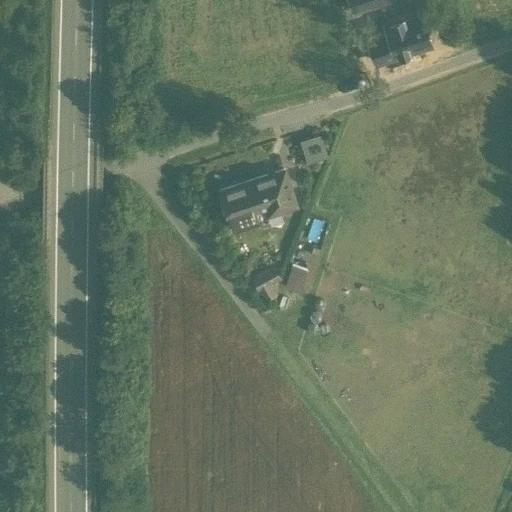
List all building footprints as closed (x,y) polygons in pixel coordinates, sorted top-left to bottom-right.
[(349,0),(352,9),(378,0),(349,0)] [(419,10),(384,22),(387,31),(368,37),(375,59),(394,52),(394,53),(429,41),(419,10)] [(307,157),(327,151),(321,129),(301,135),(307,157)] [(284,167),(219,189),(230,224),(256,215),(254,207),(274,201),(276,208),(295,202),(284,167)] [(282,283),(299,289),(311,253),(294,247),(282,283)] [(272,264),(253,275),(265,296),(274,291),(269,282),(279,276),(272,264)]
